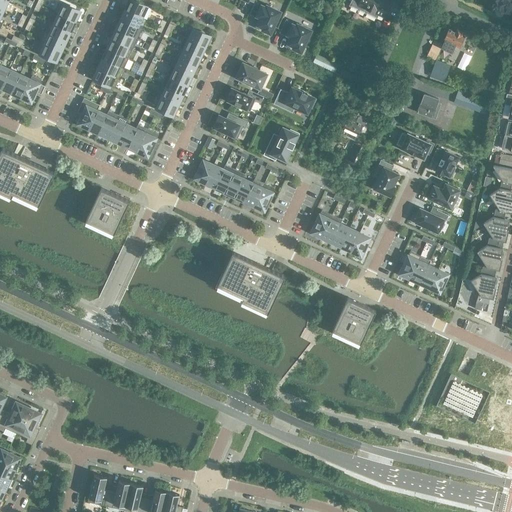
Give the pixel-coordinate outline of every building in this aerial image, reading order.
[(132,0),(129,0),(125,9),(142,17),(147,19),(151,9),(132,0)] [(378,14),(384,17),(392,0),(352,0),(350,5),(376,18),(378,14)] [(59,1),(54,11),(75,21),(80,11),(59,1)] [(270,34),(280,12),(266,5),(266,7),(255,2),(249,13),(257,17),(257,16),(260,18),(257,25),(263,28),(262,30),(270,34)] [(137,26),(142,17),(125,9),(121,19),(137,26)] [(70,31),(75,21),(54,11),(54,12),(58,14),(54,23),(50,21),(49,22),(70,31)] [(133,36),(137,26),(121,19),(116,28),(133,36)] [(301,52),(311,30),(297,24),(296,25),(285,20),(280,32),(287,36),(287,35),(291,37),(288,44),(294,47),(293,48),(301,52)] [(66,41),(70,31),(49,22),(45,31),(66,41)] [(210,36),(193,28),(189,26),(184,36),(189,38),(188,39),(205,46),(210,36)] [(133,36),(116,28),(112,38),(128,46),(133,36)] [(445,41),(441,48),(452,53),(455,46),(459,47),(465,36),(461,35),(463,32),(457,29),(456,33),(449,29),(443,40),(445,41)] [(61,51),(66,41),(45,31),(45,32),(49,34),(45,43),(41,41),(40,41),(61,51)] [(205,46),(188,39),(189,38),(184,36),(180,46),(201,56),(205,46)] [(128,46),(112,38),(107,48),(128,58),(133,48),(128,46)] [(56,61),(61,51),(40,41),(36,51),(56,61)] [(196,66),(201,56),(180,46),(175,56),(196,66)] [(124,68),(128,58),(107,48),(103,58),(119,66),(124,68)] [(314,53),(311,61),(333,71),(337,64),(314,53)] [(364,60),(365,59),(352,53),(346,66),(359,72),(359,70),(361,65),(362,65),(361,65),(363,60),(364,60)] [(191,76),(196,66),(175,56),(175,57),(179,59),(175,68),(191,76)] [(119,66),(103,58),(98,68),(115,75),(119,66)] [(450,66),(436,60),(430,75),(444,81),(450,66)] [(260,88),(266,74),(243,63),(236,77),(260,88)] [(10,70),(0,66),(0,65),(0,87),(1,88),(10,70)] [(115,75),(98,68),(93,78),(110,86),(115,75)] [(187,86),(191,76),(175,68),(170,78),(187,86)] [(339,74),(360,85),(363,79),(342,69),(339,74)] [(11,92),(20,74),(10,70),(1,88),(3,89),(4,89),(9,91),(9,92),(10,92),(11,92)] [(21,97),(29,79),(20,74),(11,92),(13,93),(13,94),(14,93),(19,96),(21,97)] [(187,86),(170,78),(166,76),(161,86),(182,95),(187,86)] [(35,92),(40,84),(29,79),(21,97),(31,102),(33,99),(33,98),(35,93),(36,93),(35,92)] [(178,105),(182,95),(161,86),(157,95),(178,105)] [(316,98),(307,93),(302,90),(302,91),(292,87),(290,92),(280,88),(274,102),(292,111),(295,106),(307,111),(310,106),(312,107),(316,98)] [(250,111),(255,100),(260,102),(263,96),(249,90),(247,95),(231,88),(228,95),(230,96),(227,100),(238,105),(237,107),(245,110),(245,109),(250,111)] [(474,95),(468,93),(467,97),(461,95),(453,116),(465,121),(469,110),(474,111),(476,104),(471,103),(474,95)] [(173,115),(178,105),(157,95),(157,96),(161,98),(156,108),(173,115)] [(429,103),(421,100),(416,112),(432,117),(438,99),(432,97),(429,103)] [(88,128),(97,110),(82,103),(78,111),(83,113),(83,114),(82,114),(82,115),(83,115),(80,120),(79,121),(80,121),(78,124),(88,128)] [(98,133),(107,115),(97,110),(88,128),(90,129),(90,130),(91,130),(91,129),(96,132),(97,133),(97,132),(98,133)] [(357,136),(365,119),(359,116),(352,113),(349,118),(348,117),(342,129),(357,136)] [(108,138),(116,120),(107,115),(98,133),(100,134),(101,134),(106,137),(108,138)] [(234,122),(219,115),(215,122),(217,123),(215,127),(237,138),(242,127),(245,128),(247,122),(237,117),(234,122)] [(118,142),(126,124),(116,120),(108,138),(110,139),(116,141),(116,142),(116,141),(118,142)] [(128,147),(136,129),(126,124),(118,142),(120,143),(126,146),(128,147)] [(137,151),(148,129),(138,124),(136,129),(128,147),(130,148),(129,148),(130,148),(136,150),(135,151),(136,151),(137,151)] [(292,148),(299,133),(290,130),(290,131),(283,128),(274,147),(269,145),(264,155),(275,160),(277,156),(285,160),(291,147),(292,148)] [(158,134),(148,129),(137,151),(148,156),(149,153),(152,147),(158,134)] [(429,153),(434,143),(427,140),(426,142),(408,133),(401,148),(423,158),(426,152),(429,153)] [(511,150),(511,137),(505,136),(503,148),(507,149),(506,150),(511,150)] [(208,137),(204,146),(211,149),(215,140),(208,137)] [(344,160),(356,166),(365,148),(353,142),(344,160)] [(54,171),(30,160),(21,156),(20,156),(15,153),(14,153),(6,149),(2,147),(0,150),(0,190),(11,196),(37,208),(53,174),(54,171)] [(453,166),(458,157),(445,151),(445,152),(437,148),(432,159),(439,162),(438,163),(439,164),(436,171),(443,174),(444,173),(449,176),(449,175),(451,176),(455,167),(453,166)] [(511,165),(511,155),(501,154),(499,163),(511,165)] [(393,186),(398,174),(391,171),(393,165),(381,159),(378,165),(383,168),(374,188),(390,195),(394,186),(393,186)] [(205,183),(213,165),(203,160),(199,169),(196,175),(195,178),(205,183)] [(215,187),(223,169),(213,165),(205,183),(207,184),(213,186),(213,187),(215,187)] [(511,183),(511,168),(493,165),(493,166),(502,180),(501,181),(499,188),(510,190),(511,183)] [(224,192),(233,174),(223,169),(215,187),(217,188),(217,189),(217,188),(223,191),(222,191),(223,191),(224,192)] [(234,196),(243,178),(233,174),(224,192),(226,193),(227,193),(232,195),(232,196),(233,196),(234,196)] [(485,177),(482,187),(489,189),(492,178),(485,177)] [(244,201),(253,183),(243,178),(234,196),(236,197),(236,198),(237,198),(237,197),(242,200),(243,200),(244,201)] [(472,179),(467,190),(474,194),(477,181),(472,179)] [(254,206),(262,188),(253,183),(244,201),(246,202),(252,205),(254,206)] [(451,208),(460,189),(445,183),(442,189),(433,185),(427,197),(451,208)] [(129,200),(124,198),(101,187),(99,191),(85,220),(86,220),(113,233),(114,233),(115,230),(129,200)] [(268,201),(272,192),(262,188),(254,206),(264,210),(265,207),(266,207),(268,201),(269,201),(268,201)] [(511,190),(510,190),(499,188),(489,194),(498,208),(495,210),(493,216),(504,219),(505,212),(510,213),(511,205),(511,190)] [(467,190),(465,195),(472,199),(474,194),(467,190)] [(416,217),(418,217),(416,222),(430,228),(428,231),(435,234),(437,232),(438,232),(443,220),(445,221),(448,215),(437,209),(434,215),(420,208),(416,217)] [(321,237),(330,219),(320,214),(316,223),(315,223),(313,229),(312,229),(313,229),(311,232),(321,237)] [(509,220),(504,219),(493,216),(483,223),(491,236),(488,238),(487,245),(497,247),(499,240),(504,241),(507,230),(509,220)] [(331,242),(340,224),(330,219),(321,237),(323,238),(324,238),(329,241),(330,241),(331,242)] [(341,246),(349,228),(340,224),(331,242),(333,242),(333,243),(334,243),(339,245),(339,246),(339,245),(341,246)] [(351,251),(359,233),(349,228),(341,246),(343,247),(349,250),(351,251)] [(371,248),(375,240),(359,233),(351,251),(361,256),(362,252),(363,253),(363,252),(362,252),(365,247),(366,246),(365,246),(366,245),(371,248)] [(503,248),(497,247),(487,245),(477,251),(485,265),(482,267),(481,273),(494,276),(496,269),(498,270),(500,258),(503,248)] [(279,288),(285,275),(266,266),(232,251),(229,258),(215,288),(268,312),(279,288)] [(418,260),(419,260),(421,256),(410,251),(408,255),(403,253),(399,261),(404,263),(404,264),(403,264),(404,265),(401,270),(399,273),(410,278),(418,260)] [(428,265),(419,260),(418,260),(410,278),(412,279),(418,282),(417,282),(418,282),(419,283),(428,265)] [(429,287),(438,269),(428,265),(419,283),(421,284),(422,284),(427,286),(427,287),(428,287),(429,287)] [(448,274),(438,269),(429,287),(439,292),(441,289),(443,283),(444,283),(448,274)] [(496,277),(494,276),(481,273),(470,280),(471,281),(481,296),(484,297),(492,298),(494,287),(496,277)] [(360,343),(374,314),(376,310),(347,297),(345,301),(332,330),(333,330),(359,343),(360,343)] [(487,311),(488,303),(476,301),(474,308),(487,311)] [(490,392),(462,380),(462,379),(455,376),(461,364),(455,361),(449,373),(451,374),(440,397),(436,406),(475,424),(490,392)] [(16,433),(28,408),(16,402),(10,415),(5,412),(0,422),(0,429),(4,431),(5,428),(16,433)] [(32,445),(40,429),(34,426),(35,424),(40,413),(28,408),(16,433),(27,438),(26,442),(32,445)] [(0,461),(13,468),(15,464),(16,464),(18,460),(19,460),(20,458),(1,449),(1,450),(0,449),(0,461)] [(13,468),(0,461),(0,474),(10,479),(11,477),(10,477),(13,472),(11,472),(13,468)] [(9,481),(10,479),(0,474),(0,486),(4,488),(6,484),(7,485),(9,480),(9,481)] [(106,506),(110,492),(104,491),(107,477),(94,474),(92,481),(91,481),(89,490),(90,490),(88,501),(106,506)] [(124,510),(131,483),(119,480),(115,494),(110,492),(106,506),(124,510)] [(132,511),(143,511),(146,501),(140,500),(143,486),(131,483),(124,510),(132,511)] [(162,511),(167,491),(155,488),(152,502),(146,501),(143,511),(162,511)] [(179,494),(167,491),(162,511),(181,511),(183,507),(182,509),(176,508),(179,494)]
